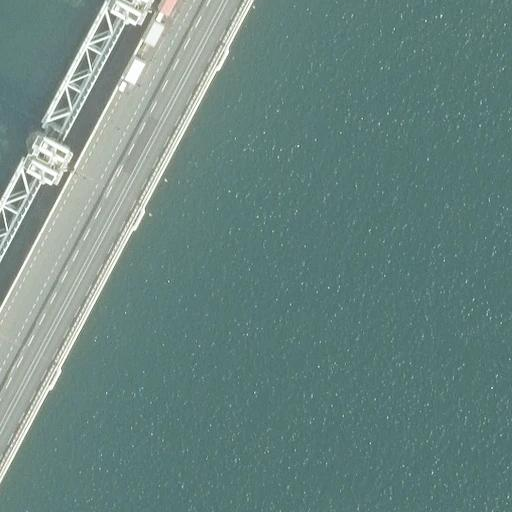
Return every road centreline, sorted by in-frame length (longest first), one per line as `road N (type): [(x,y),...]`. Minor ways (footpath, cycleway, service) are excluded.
road 1 (primary): [(0,414),(217,0)]
road 2 (unclassified): [(0,334),(175,0)]
